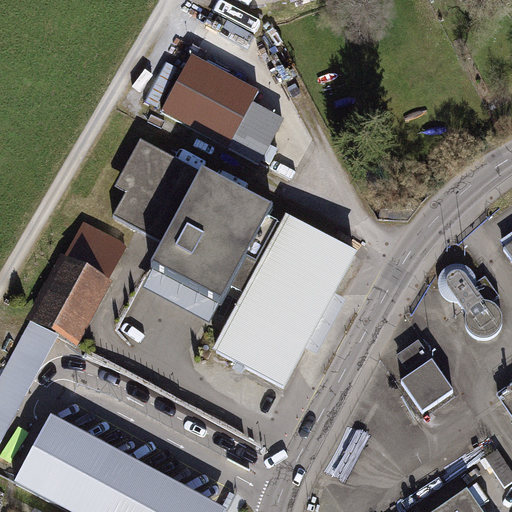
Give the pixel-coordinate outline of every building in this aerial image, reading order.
[(193,60),(163,116),(258,166),(281,123),(252,107),(258,95),(193,60)] [(167,249),(204,178),(152,150),(114,219),(167,249)] [(151,278),(217,313),(228,294),(246,303),(286,226),(273,219),(275,215),(204,178),(167,249),(151,278)] [(355,258),(287,222),(286,226),(246,303),(218,353),(284,389),(355,258)] [(76,344),(128,247),(85,225),(34,322),(59,335),(76,344)] [(511,242),(503,249),(511,261),(511,242)] [(458,306),(466,318),(465,329),(471,338),(480,343),(490,342),(499,336),(503,326),(501,316),(494,308),(484,305),(476,293),(477,282),(471,273),(462,268),(451,269),(443,275),(439,285),(441,295),(448,303),(458,306)] [(31,320),(0,379),(0,444),(59,335),(34,322),(31,320)] [(387,362),(421,416),(454,395),(420,341),(387,362)] [(511,382),(497,394),(511,416),(511,382)] [(51,413),(14,481),(71,511),(228,511),(230,509),(51,413)] [(475,511),(463,494),(437,511),(475,511)]
